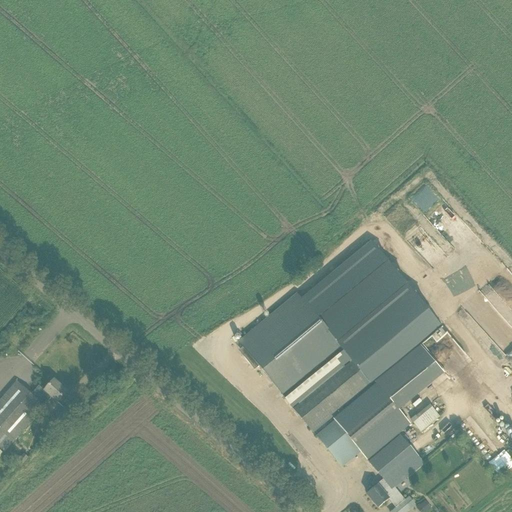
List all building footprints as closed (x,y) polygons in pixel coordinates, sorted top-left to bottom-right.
[(298,295),(239,344),(242,348),(242,349),(242,350),(242,351),(242,352),(242,353),(243,353),(243,354),(243,355),(243,356),(244,357),(244,358),(245,359),(248,363),(249,363),(249,364),(250,364),(250,365),(251,365),(252,365),(252,366),(253,366),(254,366),(255,367),(256,367),(257,367),(258,367),(282,395),(340,346),(338,343),(407,285),(372,243),(303,300),(298,295)] [(351,359),(292,408),(312,432),(337,411),(341,415),(314,437),(316,439),(317,438),(342,468),(360,452),(366,459),(409,423),(377,385),(348,409),(344,405),(440,325),(407,285),(338,343),(340,346),(351,359)] [(511,296),(506,291),(499,298),(511,310),(511,296)] [(0,455),(44,407),(43,407),(51,398),(57,403),(60,399),(67,392),(54,381),(45,391),(39,386),(31,395),(16,382),(0,400),(0,455)] [(411,421),(420,432),(439,417),(430,405),(411,421)] [(63,407),(52,419),(58,425),(69,413),(63,407)] [(378,508),(388,500),(392,497),(394,499),(400,495),(393,488),(423,464),(399,435),(367,460),(383,480),(376,486),(377,487),(367,495),(378,508)] [(490,449),(483,456),(499,473),(506,466),(490,449)] [(24,454),(19,460),(23,464),(28,458),(24,454)] [(391,502),(395,507),(404,500),(400,495),(394,499),(391,502)] [(405,511),(414,505),(409,498),(392,511),(405,511)] [(425,502),(416,509),(418,511),(427,511),(431,509),(425,502)]
